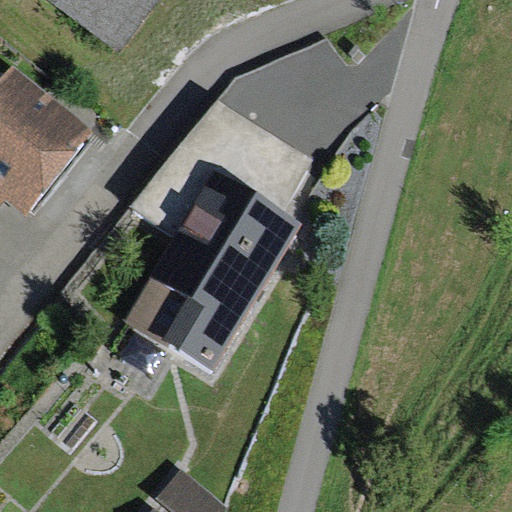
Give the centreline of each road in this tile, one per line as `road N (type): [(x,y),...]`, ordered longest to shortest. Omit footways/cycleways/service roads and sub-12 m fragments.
road 1 (residential): [(437,0),(296,511)]
road 2 (residential): [(340,0),(203,59),(0,315)]
